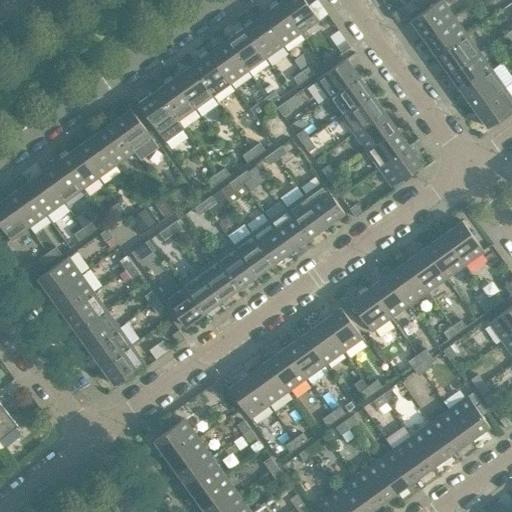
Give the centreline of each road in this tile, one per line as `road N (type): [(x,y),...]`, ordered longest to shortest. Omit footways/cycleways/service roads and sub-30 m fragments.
road 1 (residential): [(93,439),(468,168)]
road 2 (tertiary): [(0,153),(216,0)]
road 3 (residential): [(468,168),(349,0)]
road 4 (residential): [(93,439),(0,308)]
